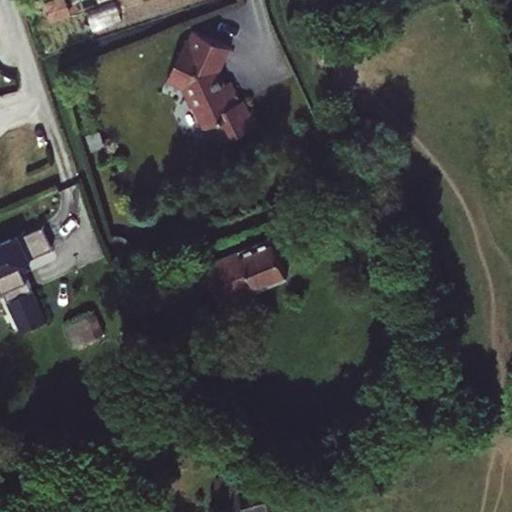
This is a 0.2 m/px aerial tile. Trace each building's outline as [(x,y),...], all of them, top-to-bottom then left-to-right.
[(221,128),(229,145),(264,131),(259,117),(255,118),(250,105),(247,106),(239,85),(232,88),(226,90),(223,84),(219,81),(221,77),(227,75),(238,53),(202,34),(197,43),(194,41),(176,79),(190,87),(188,90),(196,110),(200,109),(209,133),(221,128)] [(232,88),(227,75),(221,77),(219,81),(223,84),(226,90),(232,88)] [(173,84),(188,90),(190,87),(176,79),(173,84)] [(43,225),(0,244),(0,282),(8,301),(31,291),(19,263),(53,247),(43,225)] [(264,275),(269,288),(321,268),(306,228),(185,274),(183,267),(144,282),(156,313),(232,284),(233,287),(264,275)] [(238,300),(269,288),(264,275),(233,287),(238,300)] [(233,500),(229,501),(226,502),(222,505),(221,506),(219,511),(280,511),(277,497),(254,503),(246,472),(227,477),(233,500)]
